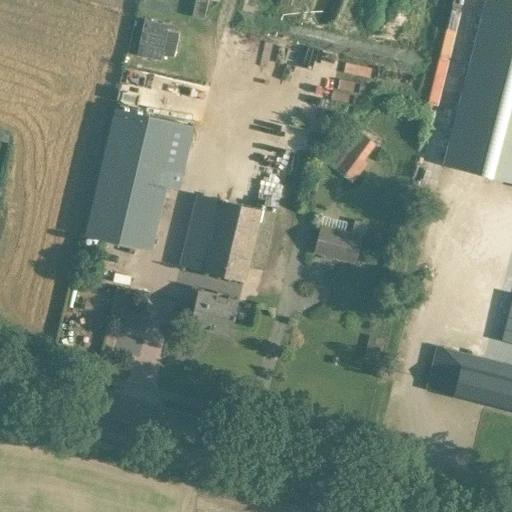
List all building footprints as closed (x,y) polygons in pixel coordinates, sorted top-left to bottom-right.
[(195,0),(193,14),(207,17),(210,0),(195,0)] [(511,0),(485,0),(443,165),(511,182),(511,0)] [(168,25),(144,20),(137,56),(160,60),(162,54),(174,56),(179,34),(167,32),(168,25)] [(360,132),(353,142),(369,154),(376,144),(360,132)] [(333,169),(352,183),(367,164),(363,161),(369,154),(353,142),(333,169)] [(84,235),(151,251),(166,187),(99,171),(84,235)] [(272,229),(257,225),(261,210),(196,194),(179,266),(244,282),(247,268),(262,272),(272,229)] [(355,262),(362,236),(364,237),(368,223),(355,220),(351,233),(322,225),(315,251),(351,261),(355,262)] [(198,290),(195,304),(190,323),(231,334),(235,314),(239,300),(198,290)] [(377,360),(382,338),(369,335),(364,357),(377,360)] [(427,389),(511,410),(511,365),(437,346),(427,389)] [(380,367),(378,377),(392,380),(394,370),(380,367)]
